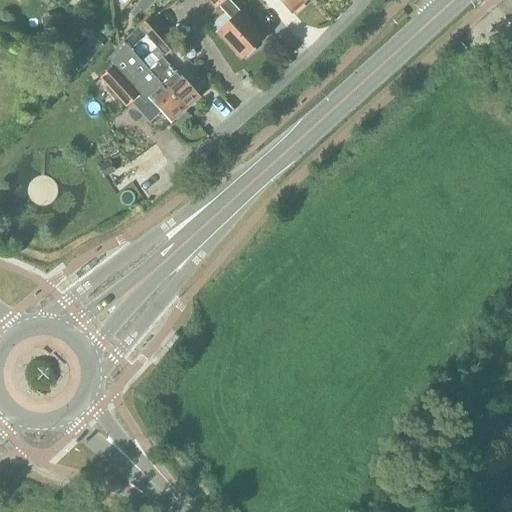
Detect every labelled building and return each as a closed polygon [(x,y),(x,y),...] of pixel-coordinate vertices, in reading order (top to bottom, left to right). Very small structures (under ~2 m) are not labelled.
[(279,0),(291,13),(304,0),(279,0)] [(263,38),(239,12),(231,19),(226,13),(211,26),(217,32),(241,58),(263,38)] [(166,55),(175,47),(150,19),(141,26),(166,55)] [(94,37),(71,61),(80,68),(101,44),(94,37)] [(140,94),(144,98),(146,101),(150,98),(171,122),(185,110),(163,86),(149,69),(124,41),(108,60),(112,65),(113,66),(102,77),(127,105),(140,94)] [(163,86),(185,110),(199,97),(177,73),(163,57),(149,69),(163,86)] [(88,85),(103,103),(109,98),(94,80),(88,85)] [(63,103),(48,118),(54,125),(69,109),(63,103)] [(110,161),(99,166),(103,176),(115,170),(110,161)]
